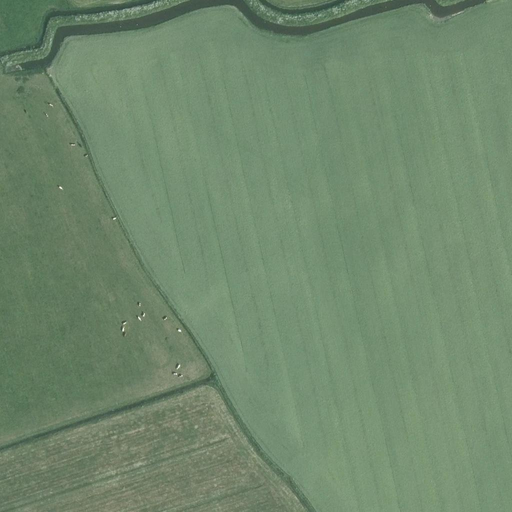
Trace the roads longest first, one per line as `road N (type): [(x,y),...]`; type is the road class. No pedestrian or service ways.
road 1 (track): [(0,66),(43,50),(54,23),(178,0)]
road 2 (track): [(247,0),(277,21),(376,0)]
